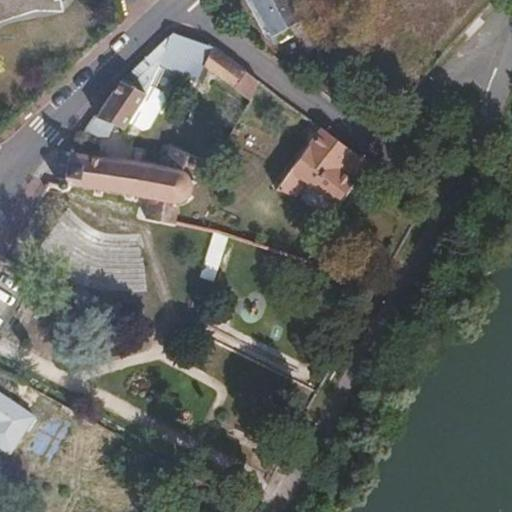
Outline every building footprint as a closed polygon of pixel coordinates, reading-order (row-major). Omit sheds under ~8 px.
[(0,0),(0,8),(42,0),(0,0)] [(290,0),(254,0),(271,32),(301,18),(290,0)] [(94,115),(114,125),(124,129),(147,90),(160,61),(186,69),(191,58),(224,81),(247,98),(257,82),(210,47),(169,32),(118,84),(94,115)] [(94,115),(90,121),(110,131),(114,125),(94,115)] [(365,160),(321,128),(310,141),(305,139),(302,143),(305,148),(284,177),(275,190),(295,199),(306,183),(336,205),(355,181),(351,178),(365,160)] [(156,200),(151,220),(181,225),(184,209),(196,203),(197,200),(194,196),(197,184),(200,185),(211,164),(175,150),(173,159),(167,161),(165,168),(145,164),(147,156),(141,154),(138,164),(114,161),(113,157),(109,157),(108,160),(81,154),(81,151),(77,149),(75,153),(72,152),(71,157),(61,155),(53,185),(72,188),(74,185),(100,189),(101,193),(107,195),(108,191),(134,196),(133,199),(137,200),(139,197),(156,200)] [(227,237),(214,233),(199,278),(212,282),(227,237)] [(33,417),(4,398),(0,403),(0,449),(8,455),(33,417)] [(201,508),(208,511),(248,511),(251,509),(213,488),(201,508)]
